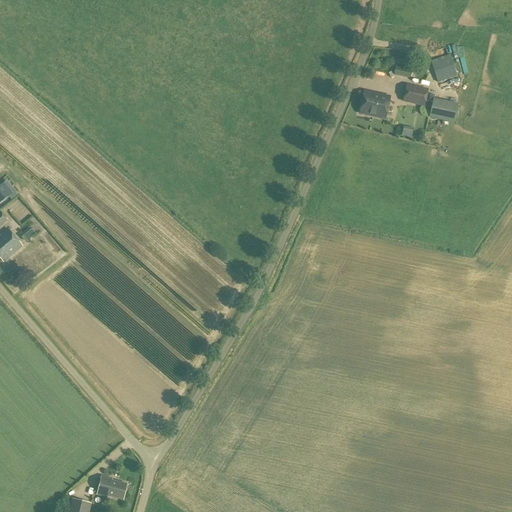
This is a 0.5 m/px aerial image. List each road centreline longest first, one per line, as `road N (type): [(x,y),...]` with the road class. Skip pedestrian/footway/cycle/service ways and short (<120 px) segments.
road 1 (unclassified): [(153,467),(256,301),(370,0)]
road 2 (unclassified): [(153,467),(0,282)]
